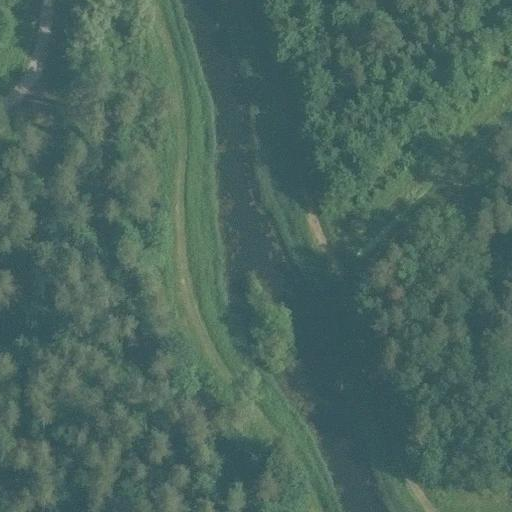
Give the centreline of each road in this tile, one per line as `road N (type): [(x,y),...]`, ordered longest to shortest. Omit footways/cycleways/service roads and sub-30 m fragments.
road 1 (track): [(149,0),(177,82),(182,146),(174,223),(193,321),(227,379),(299,467),(319,511)]
road 2 (track): [(340,283),(247,0)]
road 3 (track): [(430,511),(400,459),(340,283)]
road 4 (track): [(340,283),(511,133)]
road 5 (unclassified): [(0,106),(33,68),(47,0)]
